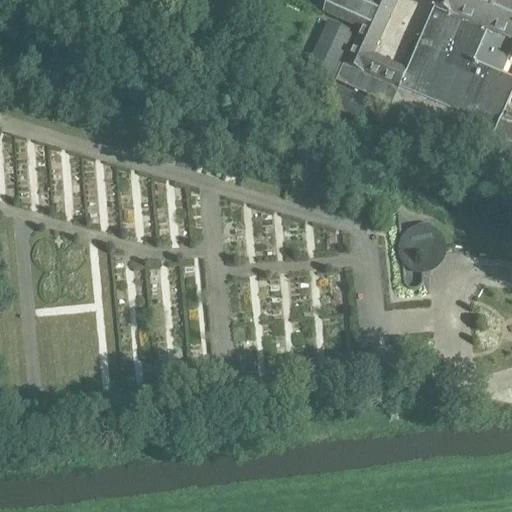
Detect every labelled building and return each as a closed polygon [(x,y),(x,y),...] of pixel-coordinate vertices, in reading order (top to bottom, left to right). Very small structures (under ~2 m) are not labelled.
[(391,107),(391,108),(511,161),(511,117),(505,115),(511,97),(511,81),(501,77),(508,61),(511,62),(511,6),(497,0),(439,0),(408,72),(374,57),(398,0),(373,0),(371,6),(359,0),(329,0),(323,15),(359,31),(343,67),(341,66),(354,37),(327,25),(307,70),(391,107)] [(313,109),(323,89),(302,79),(292,99),(313,109)] [(367,124),(376,103),(338,86),(329,106),(367,124)] [(429,224),(417,225),(417,228),(418,233),(430,232),(430,228),(429,224)] [(399,250),(399,259),(402,268),(409,276),(418,279),(428,279),(437,275),(443,267),(446,258),(445,250),(441,242),(435,236),(427,233),(418,233),(410,236),(403,242),(399,250)]
